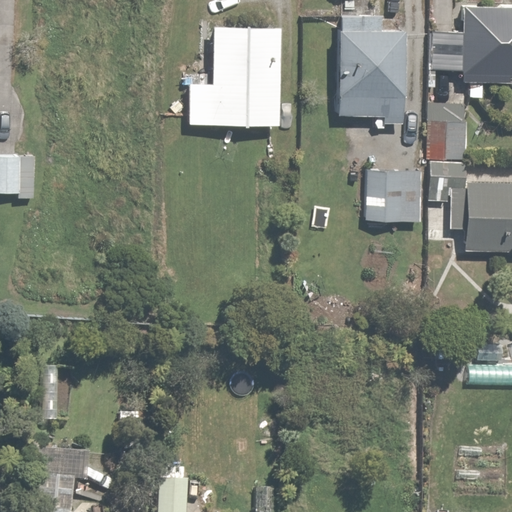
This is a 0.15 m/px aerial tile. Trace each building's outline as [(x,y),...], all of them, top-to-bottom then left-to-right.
[(511,2),(464,1),(463,29),(438,28),(437,70),(459,70),(459,80),(466,80),(466,100),(486,101),(486,81),(511,82),(511,2)] [(407,115),(407,93),(407,28),(382,28),(382,11),(342,11),(341,114),(354,114),(407,115)] [(223,28),(213,28),(213,80),(190,80),(190,126),(283,126),(283,28),(275,28),(275,24),(223,24),(223,28)] [(464,120),(431,120),(430,159),(464,159),(464,120)] [(468,165),(431,164),(430,201),(451,201),(450,229),(467,229),(467,251),(511,252),(511,181),(468,181),(468,165)] [(367,221),(401,222),(403,170),(369,169),(367,221)] [(27,511),(66,511),(68,452),(30,451),(27,511)] [(189,511),(191,468),(157,467),(156,511),(189,511)]
